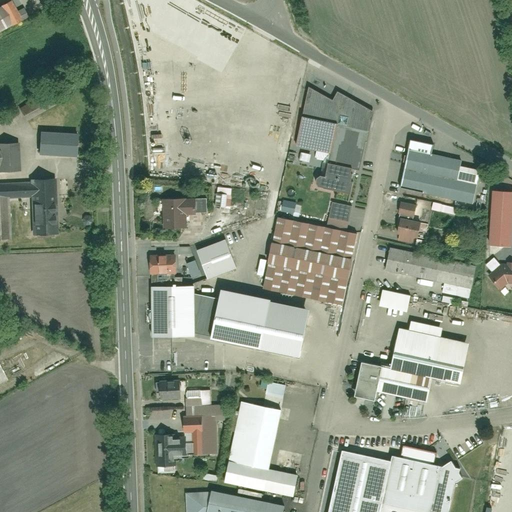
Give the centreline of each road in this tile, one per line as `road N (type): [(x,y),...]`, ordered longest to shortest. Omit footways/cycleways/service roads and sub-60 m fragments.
road 1 (tertiary): [(131,511),(114,122),(86,0)]
road 2 (residential): [(288,40),(511,166)]
